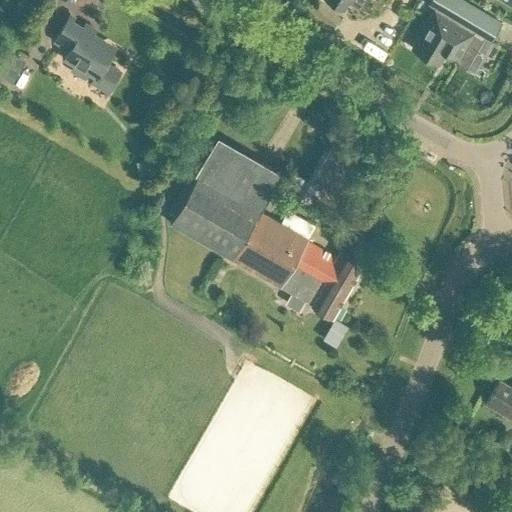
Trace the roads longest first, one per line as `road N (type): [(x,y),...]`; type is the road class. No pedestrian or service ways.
road 1 (tertiary): [(488,154),(458,150),(201,0)]
road 2 (tertiary): [(367,511),(466,264),(498,241)]
